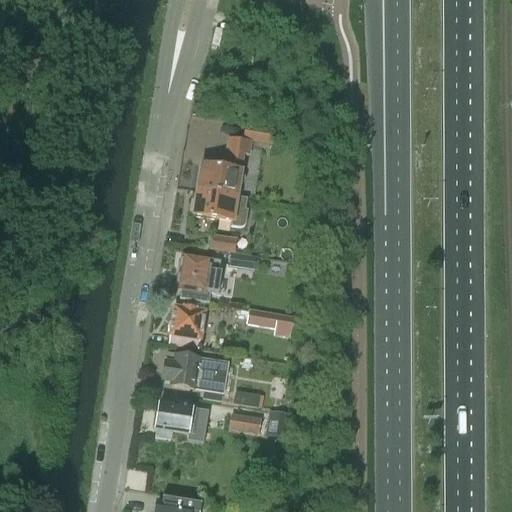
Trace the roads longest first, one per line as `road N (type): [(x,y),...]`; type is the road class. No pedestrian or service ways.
road 1 (primary): [(450,511),(450,0)]
road 2 (tertiary): [(98,511),(162,118)]
road 3 (primary): [(388,124),(388,511)]
road 4 (primary): [(374,0),(388,124)]
road 5 (primary): [(389,0),(388,124)]
road 6 (tertiary): [(162,118),(198,0)]
